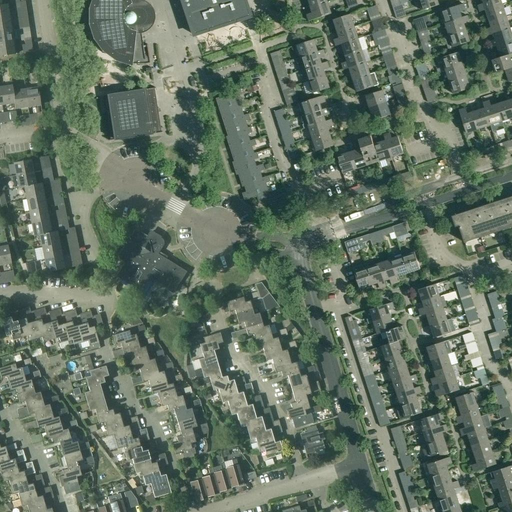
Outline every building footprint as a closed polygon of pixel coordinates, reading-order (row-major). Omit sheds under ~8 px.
[(94,0),(92,9),(92,24),(96,38),(105,50),(117,59),(131,32),(132,33),(134,33),(136,34),(137,34),(139,34),(140,34),(142,34),(143,33),(145,33),(146,32),(148,31),(149,30),(150,29),(151,28),(152,27),(153,26),(154,24),(155,23),(155,21),(156,20),(156,18),(156,17),(156,15),(156,14),(155,12),(155,10),(154,9),(153,8),(152,6),(151,5),(150,4),(149,3),(148,2),(146,1),(145,1),(143,0),(142,0),(94,0)] [(192,0),(193,3),(193,7),(191,10),(188,13),(189,16),(195,35),(208,30),(208,29),(210,28),(210,29),(223,26),(235,21),(235,20),(237,19),(238,20),(251,17),(245,0),(192,0)] [(345,0),(349,9),(357,6),(358,6),(355,0),(345,0)] [(437,0),(418,0),(422,11),(439,5),(437,0)] [(480,12),(486,11),(485,10),(502,5),(500,0),(482,0),(483,4),(478,6),(480,12)] [(327,2),(310,8),(312,14),(307,15),(309,22),(331,14),(327,2)] [(0,5),(0,18),(10,17),(8,4),(2,5),(0,5)] [(402,4),(392,7),(392,8),(393,7),(394,12),(400,10),(398,6),(402,4)] [(466,11),(464,4),(441,12),(445,24),(462,18),(460,12),(466,11)] [(506,17),(502,5),(485,10),(486,11),(489,22),(506,17)] [(371,21),(371,22),(380,19),(379,13),(373,15),(375,20),(371,21)] [(337,33),(354,27),(350,15),(333,21),(337,33)] [(449,36),(466,30),(464,24),(469,23),(467,16),(462,18),(445,24),(449,35),(449,36)] [(0,18),(0,30),(12,29),(10,17),(0,18)] [(510,28),(506,17),(489,22),(491,28),(485,30),(488,36),(493,34),(510,28)] [(423,18),(413,21),(414,21),(415,26),(421,24),(419,19),(423,18)] [(375,33),(375,34),(384,31),(383,25),(377,27),(379,32),(375,33)] [(341,45),(358,39),(354,27),(337,33),(339,39),(334,40),(336,47),(341,45)] [(511,41),(511,34),(510,28),(493,34),(495,40),(489,42),(491,48),(497,46),(511,41)] [(0,30),(0,43),(13,42),(12,29),(0,30)] [(427,29),(417,33),(418,33),(419,38),(425,36),(423,31),(427,30),(427,29)] [(454,48),(470,42),(466,30),(449,36),(449,35),(444,37),(449,51),(454,49),(454,48)] [(132,33),(131,32),(117,59),(131,64),(146,64),(151,63),(148,45),(144,45),(142,34),(140,34),(139,34),(137,34),(136,34),(134,33),(132,33)] [(379,45),(388,42),(386,37),(381,39),(383,44),(379,45)] [(345,56),(362,51),(358,39),(341,45),(345,56)] [(297,46),(301,58),(317,53),(318,52),(314,40),(297,46)] [(431,41),(421,44),(421,45),(422,45),(423,50),(429,48),(427,43),(431,42),(431,41)] [(511,54),(511,41),(497,46),(501,58),(509,55),(510,56),(511,54)] [(0,56),(15,54),(13,42),(0,43),(0,56)] [(383,57),(392,54),(391,49),(385,51),(387,56),(383,57)] [(301,58),(304,70),(321,65),(321,64),(320,59),(325,57),(323,50),(318,52),(317,53),(301,58)] [(270,55),(271,55),(272,59),(278,58),(276,53),(280,52),(280,51),(270,55)] [(362,51),(345,56),(347,62),(341,64),(344,70),(349,69),(349,68),(366,63),(362,51)] [(445,70),(462,65),(458,53),(441,58),(445,70)] [(392,54),(383,57),(387,69),(396,66),(394,61),(392,54)] [(496,73),(505,70),(511,67),(511,63),(510,56),(509,55),(501,58),(492,61),(496,73)] [(321,65),(304,70),(308,82),(320,78),(325,76),(324,71),(329,69),(327,62),(321,64),(321,65)] [(283,63),(274,67),(275,67),(276,72),(282,70),(280,65),(284,64),(283,63)] [(349,68),(349,69),(353,80),(370,74),(366,63),(349,68)] [(425,63),(416,66),(416,67),(418,72),(423,70),(422,65),(425,64),(425,63)] [(462,65),(445,70),(449,82),(466,77),(462,65)] [(396,66),(387,69),(389,76),(393,75),(394,80),(391,81),(400,78),(398,73),(396,66)] [(370,74),(353,80),(357,92),(374,87),(370,74)] [(287,75),(278,78),(278,79),(280,83),(285,82),(284,77),(287,76),(287,75)] [(429,75),(419,79),(420,79),(422,84),(427,82),(426,77),(429,76),(429,75)] [(320,78),(308,82),(312,94),(329,89),(325,76),(320,78)] [(466,77),(449,82),(453,94),(470,89),(466,77)] [(258,90),(256,85),(247,88),(248,93),(258,90)] [(16,109),(12,86),(0,87),(0,88),(2,105),(15,103),(16,109)] [(28,107),(26,89),(13,91),(13,86),(12,86),(16,109),(28,107)] [(291,87),(282,90),(282,91),(284,95),(289,93),(288,89),(291,87)] [(433,87),(423,90),(423,91),(424,91),(426,95),(431,94),(429,89),(433,88),(433,87)] [(26,89),(28,107),(41,105),(38,88),(26,89)] [(156,88),(103,96),(103,97),(104,97),(111,140),(110,140),(110,141),(163,133),(163,132),(162,132),(159,113),(160,113),(159,107),(158,108),(155,89),(156,89),(156,88)] [(216,99),(220,111),(239,105),(236,97),(242,95),(240,90),(236,91),(236,92),(216,99)] [(369,108),(386,103),(382,91),(365,96),(369,108)] [(397,99),(397,100),(406,97),(404,92),(399,93),(401,98),(397,99)] [(303,116),(320,111),(322,110),(320,104),(325,103),(323,96),(299,104),(303,116)] [(502,121),(497,105),(491,106),(489,101),(483,103),(485,108),(485,109),(490,125),(502,121)] [(511,111),(509,101),(497,105),(502,121),(511,118),(511,111)] [(220,111),(224,123),(243,117),(240,109),(246,107),(245,102),(239,103),(240,105),(239,105),(220,111)] [(386,103),(369,108),(371,114),(366,116),(368,122),(390,115),(386,103)] [(401,111),(401,112),(410,109),(408,103),(403,105),(404,110),(401,111)] [(308,127),(309,127),(320,124),(325,122),(324,116),(329,115),(327,108),(322,110),(320,111),(303,116),(301,116),(304,125),(303,125),(304,128),(308,127)] [(473,112),(478,129),(490,125),(485,109),(485,108),(473,112)] [(284,109),(283,109),(274,112),(276,117),(282,115),(280,111),(284,109)] [(478,129),(473,112),(467,114),(465,109),(459,111),(466,133),(478,129)] [(30,119),(31,125),(43,123),(42,116),(38,117),(37,113),(30,115),(30,119)] [(243,117),(224,123),(228,136),(247,130),(246,129),(244,121),(250,119),(249,114),(244,116),(244,117),(243,117)] [(309,127),(312,139),(329,134),(328,128),(333,126),(331,120),(325,122),(320,124),(309,127)] [(288,121),(278,124),(280,129),(286,127),(284,123),(288,121)] [(227,137),(231,149),(249,143),(246,134),(253,132),(251,127),(246,129),(247,130),(228,136),(227,137)] [(291,133),(282,136),(284,141),(289,139),(288,135),(292,133),(291,133)] [(403,154),(398,137),(392,139),(390,133),(383,135),(385,141),(391,158),(403,154)] [(333,146),(329,134),(312,139),(315,147),(313,148),(314,152),(316,151),(333,146)] [(358,140),(361,149),(364,157),(376,153),(373,145),(374,145),(371,136),(358,140)] [(249,143),(231,149),(235,161),(253,155),(252,154),(250,147),(257,145),(255,140),(250,141),(250,142),(249,143)] [(379,162),(391,158),(385,141),(374,145),(373,145),(376,153),(379,162)] [(509,142),(502,144),(497,146),(497,145),(496,145),(497,146),(498,151),(503,149),(510,147),(509,142)] [(295,145),(286,148),(288,153),(293,151),(292,146),(296,145),(295,145)] [(485,149),(485,150),(486,155),(492,153),(498,151),(497,146),(490,148),(485,149)] [(361,149),(349,153),(355,169),(367,165),(364,157),(361,149)] [(485,150),(478,152),(473,153),(474,159),(480,157),(486,155),(485,150)] [(237,175),(239,175),(255,169),(255,168),(252,160),(259,158),(257,152),(252,154),(253,155),(235,161),(233,162),(237,175)] [(343,173),(355,169),(349,153),(337,157),(343,173)] [(31,159),(14,163),(16,175),(34,171),(31,159)] [(261,181),(261,180),(258,172),(265,170),(263,164),(258,166),(258,167),(255,168),(255,169),(239,175),(243,187),(245,187),(261,181)] [(34,171),(16,175),(19,188),(24,187),(36,184),(34,171)] [(261,180),(261,181),(245,187),(247,192),(243,193),(245,200),(257,196),(259,203),(272,199),(269,192),(267,193),(264,183),(271,181),(269,176),(264,177),(264,179),(261,180)] [(36,184),(24,187),(27,199),(44,195),(42,183),(36,184)] [(27,199),(29,211),(47,208),(44,195),(27,199)] [(511,196),(452,217),(456,227),(459,226),(465,243),(511,227),(511,196)] [(49,220),(47,208),(29,211),(32,223),(49,220)] [(49,220),(32,223),(34,237),(40,236),(52,233),(49,220)] [(405,223),(400,225),(393,227),(394,232),(396,238),(408,234),(406,228),(405,223)] [(52,233),(40,236),(42,247),(60,244),(57,231),(52,233)] [(369,235),(371,240),(372,246),(384,242),(381,231),(369,235)] [(131,286),(126,294),(138,302),(142,295),(141,295),(149,281),(154,280),(167,288),(167,290),(173,294),(186,272),(187,272),(166,259),(167,258),(163,255),(162,256),(159,254),(164,245),(164,244),(164,243),(164,242),(164,241),(163,240),(163,239),(162,239),(162,238),(161,238),(151,232),(148,237),(140,232),(135,240),(130,237),(124,247),(124,246),(117,258),(123,258),(126,261),(116,277),(131,286)] [(369,235),(357,238),(359,243),(370,240),(371,240),(369,235)] [(360,249),(359,243),(357,238),(344,242),(348,253),(360,249)] [(60,244),(42,247),(45,260),(62,256),(60,244)] [(0,265),(12,263),(9,245),(0,246),(0,265)] [(406,250),(400,252),(407,273),(420,269),(414,252),(407,254),(406,250)] [(407,273),(400,252),(389,256),(390,260),(395,277),(396,277),(407,273)] [(62,256),(45,260),(47,272),(65,269),(62,256)] [(390,260),(378,264),(384,281),(389,279),(391,285),(398,283),(396,277),(395,277),(390,260)] [(360,289),(372,285),(366,268),(367,268),(365,264),(353,268),(354,272),(360,289)] [(378,264),(367,268),(366,268),(372,285),(378,283),(379,289),(386,286),(384,281),(378,264)] [(267,312),(280,308),(262,283),(256,285),(261,299),(263,299),(267,312)] [(459,290),(459,291),(468,288),(466,283),(461,284),(462,289),(459,290)] [(440,297),(436,284),(418,290),(422,302),(440,297)] [(258,292),(252,294),(254,300),(260,298),(258,292)] [(497,292),(487,295),(488,295),(489,300),(495,298),(493,293),(497,292)] [(463,302),(463,303),(472,300),(470,295),(465,296),(466,301),(463,302)] [(235,310),(236,315),(253,310),(250,301),(245,302),(243,297),(227,302),(230,311),(235,310)] [(440,297),(422,302),(424,308),(419,310),(421,316),(426,314),(444,309),(440,297)] [(369,310),(374,322),(391,317),(389,311),(394,309),(392,303),(369,310)] [(501,304),(491,307),(492,307),(493,312),(499,310),(497,305),(501,304)] [(14,305),(8,307),(10,314),(16,312),(14,305)] [(29,307),(23,308),(25,315),(31,313),(29,307)] [(466,314),(467,315),(475,312),(474,307),(468,308),(470,313),(466,314)] [(45,308),(38,310),(40,316),(47,314),(45,308)] [(60,309),(54,311),(56,317),(62,315),(60,309)] [(426,314),(430,326),(447,320),(444,309),(426,314)] [(75,310),(69,312),(71,318),(77,316),(75,310)] [(244,322),(245,327),(262,322),(259,313),(254,314),(253,310),(236,315),(239,324),(244,322)] [(49,312),(52,322),(57,321),(56,317),(54,311),(49,312)] [(93,318),(92,316),(91,311),(84,313),(86,319),(93,318)] [(354,315),(345,318),(347,323),(352,321),(351,317),(355,315),(354,315)] [(277,316),(270,318),(272,325),(278,323),(277,316)] [(505,316),(492,320),(493,320),(494,325),(500,323),(498,318),(505,316)] [(1,320),(6,336),(11,335),(13,340),(22,337),(17,321),(12,322),(11,317),(1,320)] [(377,334),(386,332),(395,329),(391,317),(374,322),(377,334)] [(26,318),(17,321),(22,337),(27,336),(28,341),(37,339),(32,322),(28,323),(26,318)] [(53,340),(48,323),(43,325),(42,319),(32,322),(37,339),(42,337),(43,342),(53,340)] [(471,327),(479,324),(478,319),(472,320),(474,325),(470,326),(471,327)] [(451,333),(447,320),(430,326),(434,338),(451,333)] [(52,322),(48,323),(53,340),(57,338),(59,344),(68,341),(63,324),(58,326),(57,321),(52,322)] [(83,342),(78,326),(74,327),(72,322),(63,324),(68,341),(73,339),(74,345),(83,342)] [(253,335),(255,339),(271,334),(268,325),(263,327),(262,322),(245,327),(248,336),(253,335)] [(88,323),(78,326),(83,342),(88,341),(89,346),(99,343),(94,326),(89,328),(88,323)] [(146,332),(144,325),(138,327),(140,333),(146,332)] [(403,326),(395,329),(386,332),(390,344),(399,341),(407,338),(403,326)] [(288,335),(286,329),(279,331),(281,337),(288,335)] [(506,329),(496,332),(488,335),(490,340),(495,338),(494,333),(506,329)] [(122,348),(139,343),(136,334),(131,336),(129,330),(113,335),(116,345),(121,343),(122,348)] [(214,351),(219,349),(218,344),(223,342),(220,333),(203,338),(205,343),(200,344),(202,353),(214,350),(214,351)] [(262,347),(264,352),(280,347),(278,338),(272,339),(271,334),(255,339),(257,348),(262,347)] [(155,344),(154,338),(147,340),(149,346),(155,344)] [(188,341),(190,347),(196,346),(194,339),(188,341)] [(366,351),(362,340),(362,339),(353,342),(355,347),(357,354),(366,351)] [(467,347),(467,348),(476,345),(474,340),(469,342),(470,346),(467,347)] [(295,341),(289,343),(290,349),(297,347),(295,341)] [(381,347),(385,359),(403,353),(399,341),(390,344),(381,347)] [(426,347),(431,360),(448,354),(444,342),(426,347)] [(130,356),(131,360),(148,356),(145,346),(140,348),(139,343),(122,348),(125,357),(130,356)] [(501,344),(492,347),(494,352),(499,350),(498,345),(501,344)] [(272,359),(273,364),(290,359),(287,350),(282,351),(280,347),(264,352),(266,361),(272,359)] [(164,356),(163,350),(156,352),(158,358),(164,356)] [(218,364),(214,351),(214,350),(202,353),(204,358),(199,360),(201,369),(218,364)] [(366,351),(357,354),(359,359),(361,366),(370,364),(366,351)] [(471,359),(471,360),(480,357),(478,352),(473,353),(474,358),(471,359)] [(300,362),(306,360),(304,353),(298,355),(300,362)] [(407,365),(403,353),(385,359),(389,371),(407,365)] [(452,366),(448,354),(431,360),(434,372),(452,366)] [(139,368),(141,373),(157,368),(154,359),(149,360),(148,356),(131,360),(134,370),(139,368)] [(25,367),(32,365),(30,359),(24,360),(25,367)] [(282,377),(288,375),(299,372),(296,362),(291,364),(290,359),(273,364),(276,373),(281,371),(282,377)] [(174,369),(172,362),(166,364),(167,370),(174,369)] [(15,364),(0,368),(0,373),(2,378),(7,377),(8,381),(25,377),(22,367),(17,369),(15,364)] [(186,366),(188,373),(195,371),(193,364),(186,366)] [(218,364),(201,369),(204,378),(209,376),(211,381),(222,378),(218,364)] [(474,371),(475,372),(484,369),(482,364),(476,365),(478,370),(474,371)] [(411,377),(410,377),(407,365),(389,371),(393,383),(411,377)] [(106,366),(89,371),(91,376),(86,378),(88,387),(100,383),(100,384),(105,382),(104,377),(109,376),(106,366)] [(307,368),(309,374),(315,372),(314,366),(307,368)] [(433,386),(439,384),(439,383),(456,378),(452,366),(434,372),(436,378),(431,379),(433,386)] [(150,385),(166,380),(164,371),(158,373),(157,368),(141,373),(143,382),(148,380),(150,385)] [(41,377),(39,371),(33,373),(35,379),(41,377)] [(188,373),(190,379),(196,377),(195,371),(188,373)] [(300,376),(299,372),(288,375),(292,389),(308,384),(305,375),(300,376)] [(82,379),(80,373),(74,375),(76,381),(82,379)] [(176,383),(183,381),(181,375),(175,376),(176,383)] [(411,377),(393,383),(397,395),(414,389),(414,388),(413,383),(418,381),(416,375),(410,377),(411,377)] [(222,378),(211,381),(213,390),(218,389),(220,393),(236,389),(234,380),(229,381),(227,376),(222,378)] [(25,377),(8,381),(11,391),(16,389),(17,394),(34,389),(31,380),(26,381),(25,377)] [(437,398),(446,395),(460,390),(456,378),(439,383),(439,384),(440,389),(435,391),(437,398)] [(158,393),(159,397),(176,393),(173,383),(168,385),(166,380),(150,385),(152,394),(158,393)] [(306,395),(311,393),(320,390),(318,381),(308,384),(292,389),(296,402),(296,403),(307,399),(306,395)] [(50,389),(48,383),(42,385),(44,391),(50,389)] [(84,393),(87,402),(104,397),(100,384),(100,383),(88,387),(90,391),(84,393)] [(251,383),(246,385),(245,385),(246,391),(253,389),(251,383)] [(34,389),(17,394),(20,403),(25,401),(27,406),(43,401),(39,387),(34,389)] [(192,393),(190,387),(184,389),(186,395),(192,393)] [(369,390),(373,402),(383,399),(379,387),(369,390)] [(401,406),(418,401),(416,395),(422,393),(420,387),(414,388),(414,389),(397,395),(401,406)] [(79,388),(73,390),(75,396),(81,394),(79,388)] [(228,401),(229,406),(246,401),(243,392),(238,394),(236,389),(220,393),(222,403),(228,401)] [(496,399),(506,395),(505,395),(503,390),(498,392),(499,397),(496,398),(496,399)] [(203,393),(205,399),(211,398),(210,391),(203,393)] [(460,410),(477,405),(473,392),(456,398),(460,410)] [(177,397),(176,393),(159,397),(162,407),(167,405),(168,410),(174,409),(173,408),(185,405),(182,396),(177,397)] [(260,395),(255,397),(254,397),(256,403),(262,402),(260,395)] [(59,402),(58,396),(51,397),(53,404),(59,402)] [(95,410),(96,415),(108,411),(104,397),(87,402),(90,411),(95,410)] [(287,410),(288,416),(290,420),(293,419),(296,427),(308,423),(306,415),(304,410),(310,408),(307,399),(296,403),(296,402),(290,404),(292,409),(287,410)] [(375,407),(377,414),(386,411),(387,411),(383,399),(373,402),(375,407)] [(201,406),(200,400),(193,401),(195,408),(201,406)] [(43,401),(27,406),(29,415),(34,414),(36,418),(52,414),(49,404),(44,406),(43,401)] [(238,418),(255,413),(252,404),(247,406),(246,401),(229,406),(232,415),(237,413),(238,418)] [(405,419),(417,415),(422,413),(418,401),(401,406),(405,419)] [(500,411),(510,407),(509,407),(507,402),(502,404),(503,409),(500,410),(500,411)] [(174,409),(178,422),(194,418),(191,408),(186,410),(185,405),(173,408),(174,409)] [(321,412),(320,405),(313,407),(315,413),(321,412)] [(477,405),(460,410),(462,416),(456,418),(458,424),(464,422),(481,417),(477,405)] [(62,416),(69,414),(67,408),(60,410),(62,416)] [(265,416),(271,414),(269,408),(263,410),(265,416)] [(104,422),(106,427),(122,422),(120,413),(114,415),(113,409),(108,411),(96,415),(99,424),(104,422)] [(80,414),(82,420),(88,418),(86,412),(80,414)] [(246,426),(247,430),(264,426),(261,417),(256,418),(255,413),(238,418),(241,427),(246,426)] [(442,413),(420,420),(423,433),(440,427),(439,421),(444,419),(442,413)] [(52,414),(36,418),(38,428),(44,426),(45,431),(61,426),(59,417),(53,418),(52,414)] [(137,416),(132,418),(131,418),(132,425),(139,423),(137,416)] [(464,422),(466,428),(460,430),(462,436),(468,434),(485,429),(481,417),(464,422)] [(197,427),(194,418),(178,422),(181,436),(182,436),(193,433),(192,428),(197,427)] [(78,426),(76,420),(70,422),(71,428),(78,426)] [(279,420),(274,422),(272,422),(274,428),(281,426),(279,420)] [(114,435),(115,439),(131,435),(129,425),(124,427),(122,422),(106,427),(108,436),(114,435)] [(208,430),(207,423),(200,425),(202,432),(208,430)] [(89,427),(91,433),(97,431),(95,425),(89,427)] [(423,433),(427,444),(444,439),(442,433),(448,431),(446,425),(440,427),(423,433)] [(60,442),(71,438),(68,429),(63,431),(61,426),(45,431),(48,440),(53,438),(54,444),(60,442)] [(255,438),(257,443),(273,438),(271,429),(265,430),(264,426),(247,430),(250,440),(255,438)] [(146,429),(141,430),(140,431),(142,437),(148,435),(146,429)] [(301,439),(306,453),(325,448),(322,440),(325,439),(323,433),(318,434),(317,429),(306,432),(307,437),(301,439)] [(485,429),(468,434),(472,446),(489,441),(485,429)] [(196,442),(193,433),(182,436),(181,436),(176,437),(178,442),(173,444),(175,453),(184,451),(185,454),(183,454),(184,460),(195,457),(194,454),(196,454),(194,447),(192,448),(190,444),(196,442)] [(123,447),(124,452),(141,447),(138,438),(133,439),(131,435),(115,439),(118,449),(123,447)] [(72,443),(71,438),(60,442),(64,456),(80,451),(77,442),(72,443)] [(275,443),(273,438),(257,443),(259,452),(265,450),(266,456),(283,451),(280,441),(275,443)] [(395,442),(399,453),(408,451),(409,450),(405,438),(395,442)] [(427,444),(431,457),(448,451),(444,439),(427,444)] [(155,441),(150,443),(149,443),(151,449),(157,447),(155,441)] [(489,441),(472,446),(476,458),(493,453),(489,441)] [(0,458),(8,456),(6,447),(0,448),(0,446),(0,458)] [(141,447),(124,452),(127,461),(132,459),(133,464),(150,459),(147,450),(142,451),(141,447)] [(23,450),(18,451),(17,452),(18,458),(25,456),(23,450)] [(80,451),(64,456),(68,469),(79,466),(77,462),(83,460),(80,451)] [(408,451),(399,453),(399,454),(401,459),(406,457),(405,452),(408,451)] [(165,453),(159,455),(158,455),(160,461),(166,460),(165,453)] [(249,455),(251,461),(257,459),(255,453),(249,455)] [(472,465),(474,472),(497,465),(493,453),(476,458),(477,464),(472,465)] [(0,469),(1,473),(17,468),(15,459),(10,460),(8,456),(0,458),(0,469)] [(94,463),(92,457),(86,459),(88,465),(94,463)] [(427,465),(428,465),(431,477),(449,471),(447,466),(452,464),(450,457),(429,464),(428,461),(426,462),(427,465)] [(141,472),(142,476),(159,471),(156,462),(151,464),(150,459),(133,464),(136,473),(141,472)] [(235,483),(235,486),(243,484),(243,485),(244,485),(236,459),(232,460),(234,466),(226,468),(230,485),(235,483)] [(32,462),(27,464),(26,464),(28,470),(34,468),(32,462)] [(232,490),(230,485),(226,468),(225,463),(220,465),(220,466),(213,468),(214,473),(219,489),(223,488),(224,491),(231,489),(232,490)] [(511,465),(499,470),(493,472),(496,479),(491,481),(492,486),(511,479),(511,473),(511,471),(511,465)] [(62,487),(63,486),(65,494),(80,489),(78,482),(76,477),(81,475),(79,466),(68,469),(62,470),(64,476),(59,477),(62,487)] [(9,480),(10,485),(27,480),(24,471),(19,473),(17,468),(1,473),(4,482),(9,480)] [(211,493),(212,496),(220,493),(220,495),(220,494),(219,489),(214,473),(213,468),(208,470),(210,476),(202,478),(207,494),(211,493)] [(160,476),(159,471),(142,476),(145,486),(150,484),(152,489),(154,498),(171,493),(166,475),(160,476)] [(255,471),(243,475),(245,481),(257,478),(255,471)] [(449,471),(431,477),(435,489),(452,484),(452,483),(449,471)] [(208,499),(207,494),(202,478),(201,473),(197,474),(198,480),(190,483),(195,499),(199,498),(200,500),(208,498),(208,499)] [(37,483),(43,481),(41,474),(35,476),(37,483)] [(511,479),(492,486),(494,490),(499,488),(501,495),(511,491),(511,479)] [(18,493),(19,497),(36,493),(33,483),(28,485),(27,480),(10,485),(13,494),(18,493)] [(452,484),(435,489),(439,501),(456,495),(454,490),(460,488),(458,481),(452,483),(452,484)] [(412,483),(403,486),(403,487),(403,486),(405,491),(410,489),(409,485),(413,483),(412,483)] [(135,488),(137,494),(143,493),(141,486),(135,488)] [(51,487),(45,488),(44,489),(46,495),(52,493),(51,487)] [(129,509),(139,506),(137,499),(130,491),(124,493),(129,509)] [(511,491),(501,495),(503,502),(498,504),(500,508),(511,504),(511,491)] [(27,505),(29,510),(45,505),(43,496),(37,497),(36,493),(19,497),(22,507),(27,505)] [(125,511),(120,494),(116,495),(116,497),(109,499),(110,504),(112,511),(125,511)] [(416,495),(407,498),(409,503),(414,501),(413,496),(416,495)] [(456,495),(439,501),(442,511),(445,511),(460,507),(456,495)] [(112,511),(110,504),(109,499),(104,500),(106,506),(98,508),(99,511),(112,511)] [(309,509),(315,507),(314,501),(307,503),(309,509)]
